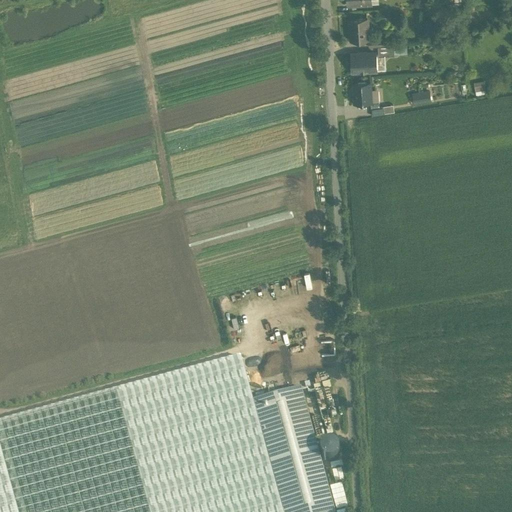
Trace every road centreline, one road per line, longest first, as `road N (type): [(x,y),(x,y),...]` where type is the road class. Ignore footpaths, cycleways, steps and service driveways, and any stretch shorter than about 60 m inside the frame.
road 1 (unclassified): [(334,154),(357,511)]
road 2 (residential): [(323,0),(334,154)]
